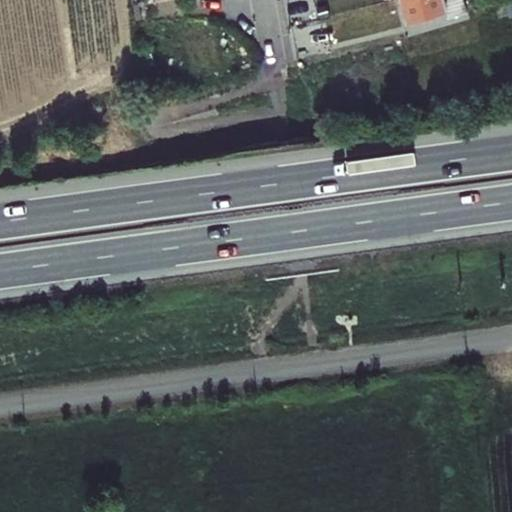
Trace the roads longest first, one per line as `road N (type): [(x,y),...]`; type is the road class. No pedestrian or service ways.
road 1 (trunk): [(0,270),(511,201)]
road 2 (trunk): [(511,152),(0,221)]
